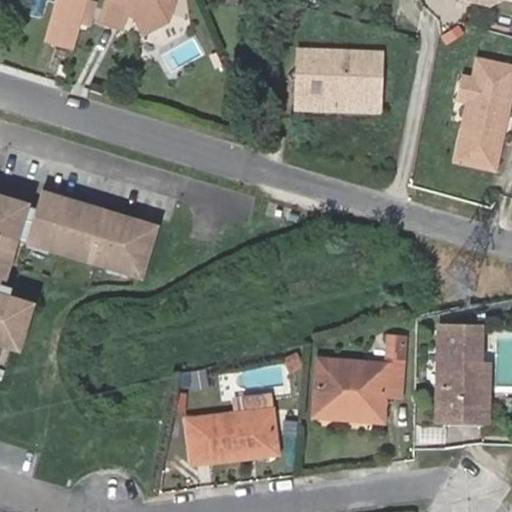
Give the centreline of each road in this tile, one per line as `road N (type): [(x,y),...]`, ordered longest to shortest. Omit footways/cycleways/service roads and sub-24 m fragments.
road 1 (residential): [(0,94),(511,242)]
road 2 (residential): [(142,511),(446,481),(486,511)]
